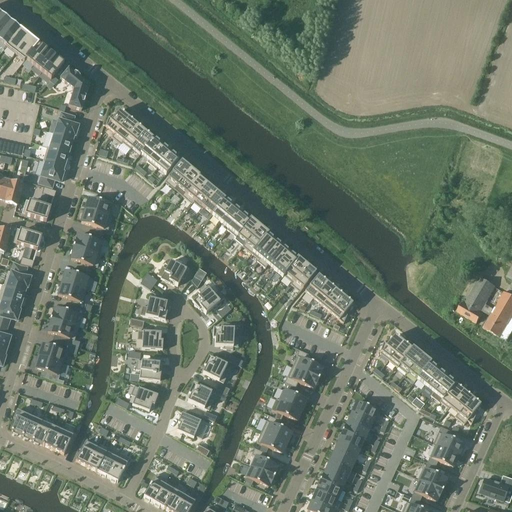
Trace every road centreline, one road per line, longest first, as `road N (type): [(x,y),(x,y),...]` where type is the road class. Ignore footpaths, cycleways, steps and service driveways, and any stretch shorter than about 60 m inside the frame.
road 1 (unclassified): [(174,0),(339,130),(443,121),(511,145)]
road 2 (residential): [(377,302),(104,79)]
road 3 (residential): [(104,79),(0,412)]
road 4 (residential): [(377,302),(505,402),(454,511)]
road 5 (residential): [(377,302),(283,511)]
road 6 (residential): [(179,374),(171,340),(179,302),(203,339),(189,370)]
road 7 (residential): [(125,501),(0,439)]
road 8 (residential): [(179,374),(125,501)]
road 9 (residential): [(104,79),(11,0)]
